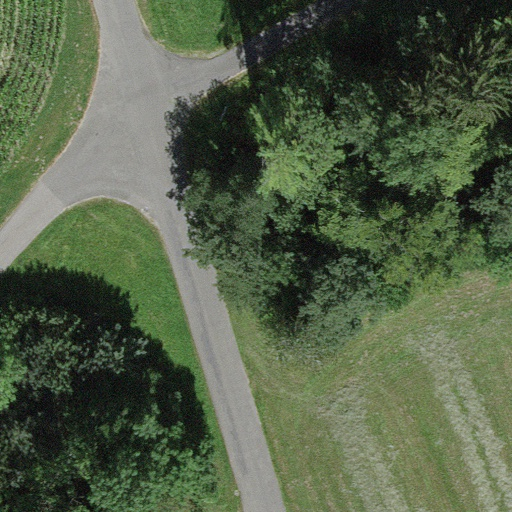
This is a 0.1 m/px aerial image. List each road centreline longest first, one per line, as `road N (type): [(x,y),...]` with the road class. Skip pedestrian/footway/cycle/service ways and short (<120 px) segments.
road 1 (residential): [(141,99),(268,511)]
road 2 (unclassified): [(141,99),(0,260)]
road 3 (unclassified): [(312,0),(141,99)]
